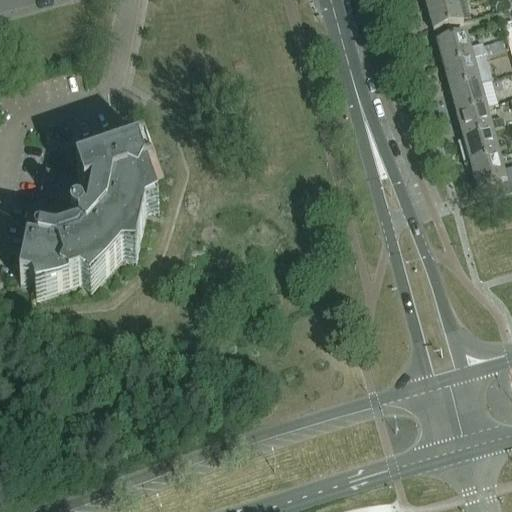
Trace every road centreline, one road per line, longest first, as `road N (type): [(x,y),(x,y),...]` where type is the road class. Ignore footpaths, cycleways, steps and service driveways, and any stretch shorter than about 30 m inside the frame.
road 1 (tertiary): [(430,383),(179,461),(58,511)]
road 2 (tertiary): [(373,146),(430,383)]
road 3 (tertiary): [(461,372),(423,250),(373,146)]
road 4 (residential): [(0,170),(5,135),(24,120),(95,102),(112,81),(125,0)]
road 5 (tertiary): [(261,511),(466,450)]
road 6 (tertiary): [(373,146),(330,0)]
